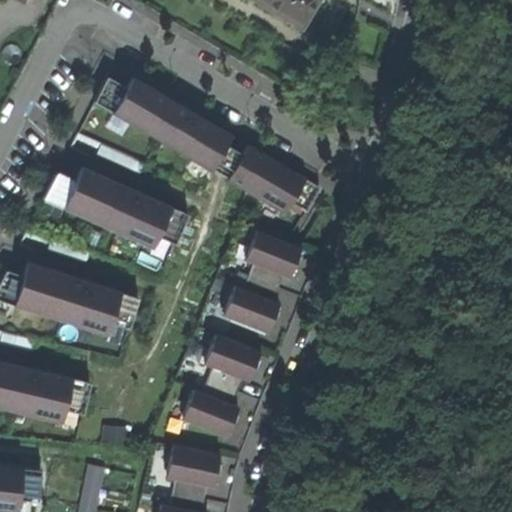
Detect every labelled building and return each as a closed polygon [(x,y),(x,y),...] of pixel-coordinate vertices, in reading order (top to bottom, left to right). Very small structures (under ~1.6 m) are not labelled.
[(310,7),(313,0),(256,0),(298,27),(310,7)] [(182,108),(132,78),(126,88),(106,77),(91,102),(206,169),(226,134),(182,108)] [(147,162),(78,132),(71,148),(88,156),(83,169),(76,183),(54,174),(41,201),(149,248),(154,235),(172,243),(185,215),(134,192),(147,162)] [(260,151),(248,144),(225,180),(279,214),(289,199),(302,208),(316,187),(260,151)] [(295,248),(255,234),(244,263),(250,265),(246,275),(275,286),(279,275),(285,277),(291,261),(295,248)] [(62,272),(37,264),(31,281),(6,273),(0,290),(0,300),(109,337),(115,322),(132,328),(142,299),(62,272)] [(269,302),(275,286),(246,275),(241,290),(233,287),(223,317),(264,332),(271,314),(274,304),(269,302)] [(256,354),(215,336),(203,365),(212,369),(201,394),(194,391),(181,422),(219,438),(227,420),(251,364),(256,354)] [(7,360),(0,358),(0,405),(71,421),(81,376),(7,360)] [(212,469),(215,458),(172,449),(165,480),(175,482),(173,493),(202,499),(205,487),(208,488),(212,469)] [(97,511),(106,464),(88,461),(78,511),(97,511)] [(0,466),(0,511),(13,511),(15,500),(37,503),(42,473),(0,466)] [(199,511),(202,499),(173,493),(170,506),(161,504),(159,511),(199,511)]
